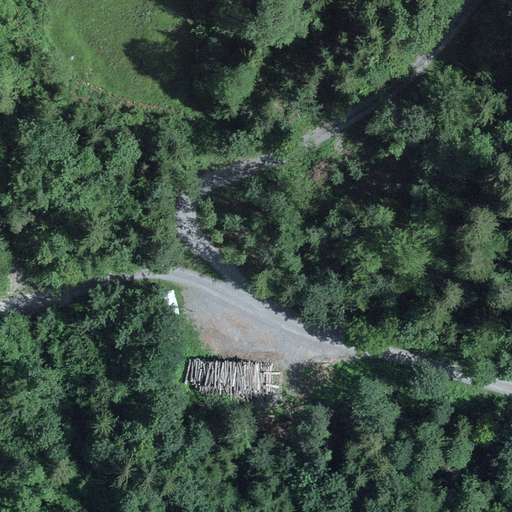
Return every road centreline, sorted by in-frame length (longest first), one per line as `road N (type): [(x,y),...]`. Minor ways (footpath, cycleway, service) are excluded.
road 1 (track): [(250,302),(232,272),(191,235),(185,213),(192,189),(320,136),(400,80),(472,0)]
road 2 (track): [(0,305),(131,273),(180,276),(250,302)]
road 3 (track): [(250,302),(408,356)]
